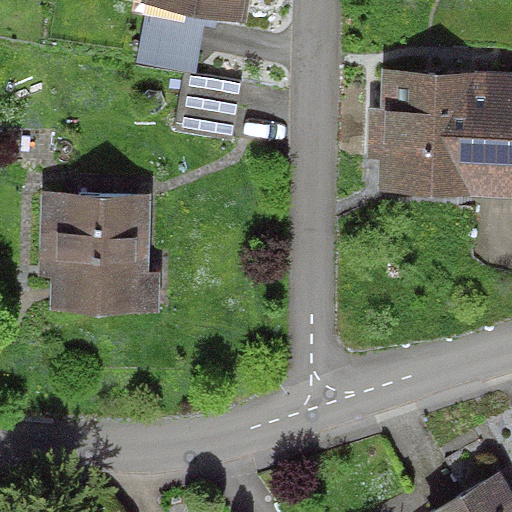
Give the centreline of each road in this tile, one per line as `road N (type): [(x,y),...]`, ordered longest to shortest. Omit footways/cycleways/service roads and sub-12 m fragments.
road 1 (residential): [(317,0),(309,425)]
road 2 (residential): [(309,425),(202,445),(0,446)]
road 3 (residential): [(511,358),(309,425)]
